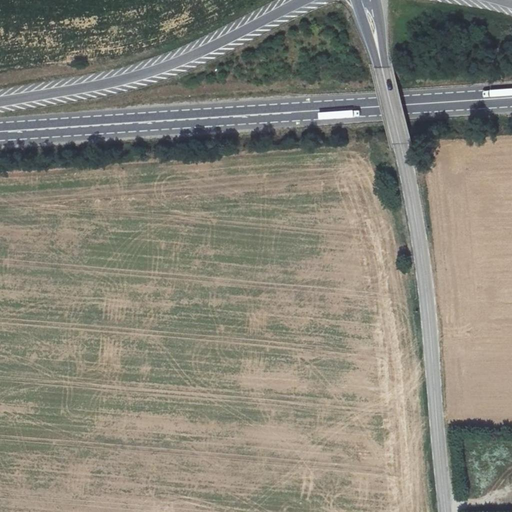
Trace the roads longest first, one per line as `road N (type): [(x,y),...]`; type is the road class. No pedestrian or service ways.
road 1 (tertiary): [(366,0),(405,156),(427,294),(446,511)]
road 2 (primary): [(511,97),(0,130)]
road 3 (primary): [(306,0),(122,80),(0,100)]
